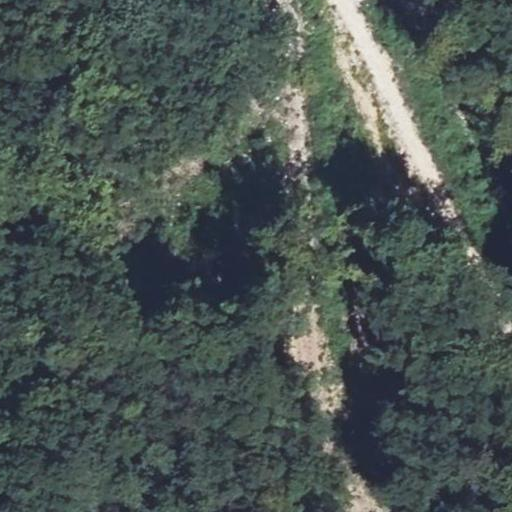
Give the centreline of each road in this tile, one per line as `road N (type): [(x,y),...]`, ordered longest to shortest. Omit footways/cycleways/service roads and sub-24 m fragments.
road 1 (track): [(358,511),(337,455),(291,0)]
road 2 (track): [(344,0),(369,32),(511,352)]
